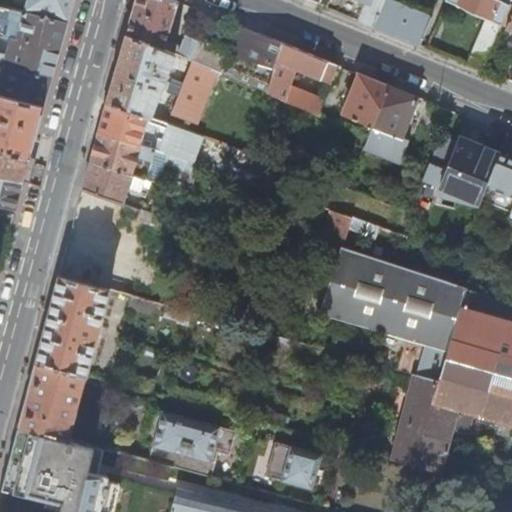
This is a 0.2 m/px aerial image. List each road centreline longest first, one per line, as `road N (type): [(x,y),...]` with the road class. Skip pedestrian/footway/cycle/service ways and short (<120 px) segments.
road 1 (residential): [(0,395),(107,0)]
road 2 (residential): [(238,0),(511,110)]
